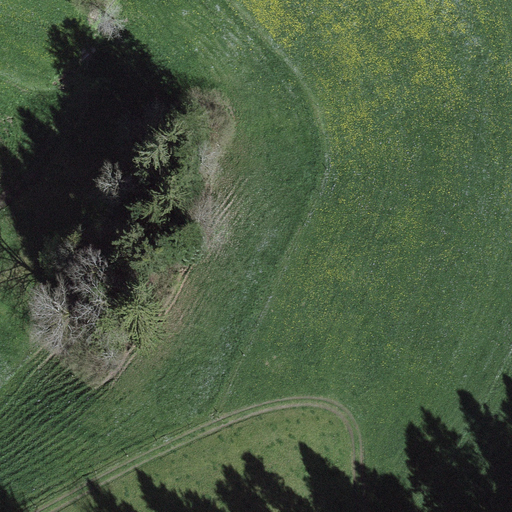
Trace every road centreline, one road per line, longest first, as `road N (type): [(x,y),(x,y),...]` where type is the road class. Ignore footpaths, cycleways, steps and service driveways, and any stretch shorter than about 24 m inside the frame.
road 1 (track): [(43,511),(110,472),(246,412),(307,399),(348,418),(364,511)]
road 2 (track): [(93,59),(59,134),(0,192)]
